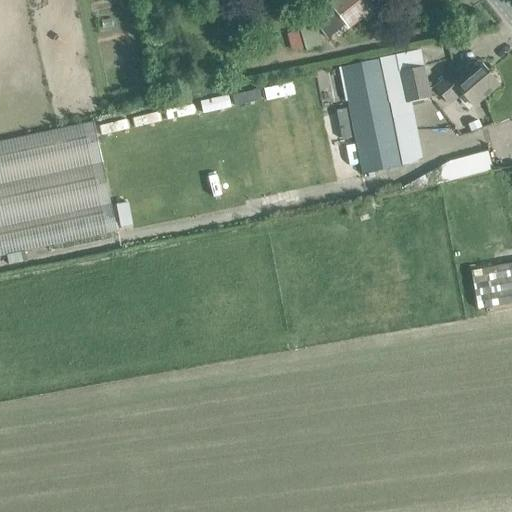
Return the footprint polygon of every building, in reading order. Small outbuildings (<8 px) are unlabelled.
[(336,0),(329,6),(345,26),(347,29),(349,28),(363,16),(366,21),(373,16),(369,11),(383,0),(336,0)] [(345,26),(329,6),(314,19),(329,38),(345,26)] [(314,19),(298,23),(306,51),(322,46),(314,19)] [(421,51),(337,68),(362,175),(418,163),(406,102),(400,72),(422,67),(425,67),(421,51)] [(437,86),(433,87),(427,89),(422,67),(400,72),(406,102),(430,97),(430,96),(440,93),(450,106),(463,95),(472,107),(497,88),(479,65),(453,86),(447,78),(437,86)] [(236,103),(261,98),(259,90),(235,94),(236,103)] [(202,99),(203,110),(231,107),(230,96),(202,99)] [(0,257),(113,233),(89,122),(0,142),(0,257)] [(493,171),(490,153),(430,165),(434,183),(493,171)] [(511,262),(471,269),(478,307),(511,301),(511,262)]
